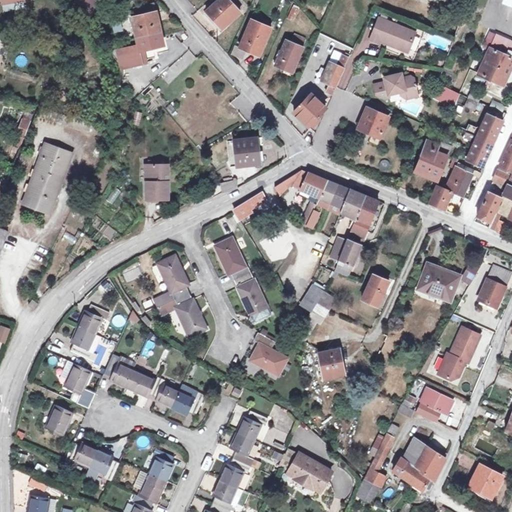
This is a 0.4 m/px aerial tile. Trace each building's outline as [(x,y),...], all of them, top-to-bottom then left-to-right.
[(85,11),(100,5),(94,0),(77,0),(75,3),(83,11),(85,11)] [(241,12),(229,0),(218,0),(206,11),(222,29),(241,12)] [(4,11),(15,9),(14,2),(2,4),(4,11)] [(110,2),(100,5),(85,11),(88,20),(114,11),(110,2)] [(300,10),(293,7),(288,19),(294,22),(300,10)] [(132,28),(134,35),(158,29),(154,10),(134,15),(135,20),(136,22),(134,23),(131,23),(132,26),(132,28)] [(116,32),(122,30),(119,16),(112,17),(116,32)] [(409,50),(417,33),(379,18),(370,40),(379,43),(379,41),(399,49),(400,46),(409,50)] [(269,27),(271,22),(262,19),(260,23),(269,27)] [(272,28),(269,27),(260,23),(252,20),(241,47),(260,56),(272,28)] [(161,39),(158,29),(134,35),(136,45),(161,39)] [(303,47),(306,39),(295,34),(292,43),(303,47)] [(511,42),(496,35),(479,74),(488,77),(487,80),(493,83),(494,80),(504,85),(511,67),(511,52),(509,51),(511,42)] [(161,43),(161,39),(136,45),(137,50),(127,53),(129,65),(130,70),(141,68),(141,65),(139,57),(153,54),(164,52),(161,43)] [(304,48),(303,47),(292,43),(287,41),(283,51),(280,50),(275,63),(277,64),(276,66),(293,73),(304,48)] [(340,60),(342,55),(335,51),(333,57),(330,62),(332,63),(334,58),(340,60)] [(141,65),(155,62),(153,54),(139,57),(141,65)] [(326,91),(332,94),(350,55),(346,54),(345,56),(342,55),(340,60),(334,58),(332,63),(330,62),(321,81),(329,85),(326,91)] [(411,77),(403,78),(402,74),(389,77),(390,79),(388,82),(386,82),(374,85),(377,95),(385,99),(390,98),(389,95),(401,92),(401,95),(408,99),(419,97),(418,89),(419,86),(417,84),(416,84),(415,79),(411,77)] [(455,108),(460,95),(438,84),(434,97),(455,108)] [(469,98),(472,91),(463,87),(460,94),(461,95),(466,97),(469,98)] [(479,103),(482,95),(472,91),(469,98),(479,103)] [(231,102),(246,121),(257,112),(242,93),(231,102)] [(320,114),(326,108),(311,94),(303,103),(294,113),(309,126),(318,117),(320,114)] [(479,103),(469,98),(467,103),(465,106),(476,110),(479,103)] [(505,105),(496,101),(493,108),(502,112),(505,105)] [(388,116),(390,110),(373,102),(370,109),(368,107),(358,129),(380,138),(389,117),(388,116)] [(465,106),(462,113),(472,117),(476,110),(465,106)] [(26,112),(24,119),(30,121),(35,109),(29,107),(27,112),(26,112)] [(483,167),(504,121),(488,114),(483,112),(476,128),(481,130),(479,133),(474,131),(471,139),(475,141),(474,144),(470,142),(467,148),(471,151),(467,160),(483,167)] [(105,127),(103,127),(70,116),(63,114),(59,113),(57,120),(101,134),(107,136),(121,140),(124,133),(108,128),(107,128),(105,127)] [(151,124),(154,120),(149,116),(146,119),(151,124)] [(24,137),(30,121),(24,119),(18,134),(24,137)] [(367,135),(365,141),(377,146),(380,139),(367,135)] [(257,138),(235,141),(238,167),(257,165),(255,150),(258,149),(257,138)] [(511,140),(500,166),(499,170),(511,175),(511,173),(511,140)] [(434,160),(441,143),(438,141),(437,144),(427,141),(422,155),(434,160)] [(438,181),(449,156),(453,146),(441,142),(441,143),(434,160),(422,155),(415,172),(438,181)] [(46,144),(23,204),(50,213),(73,154),(46,144)] [(450,183),(456,185),(465,166),(460,163),(459,163),(450,183)] [(147,200),(169,199),(168,165),(148,165),(148,182),(147,182),(147,200)] [(453,192),(462,196),(472,175),(474,170),(465,166),(456,185),(450,183),(447,189),(453,192)] [(350,233),(364,239),(379,201),(302,170),(275,187),(280,196),(291,185),(332,203),(342,208),(341,212),(356,218),(350,233)] [(480,173),(474,170),(472,175),(478,178),(480,173)] [(503,197),(504,194),(499,191),(502,184),(506,185),(511,175),(499,170),(477,216),(491,223),(502,198),(503,197)] [(233,191),(238,189),(238,180),(237,180),(236,181),(235,181),(226,183),(221,184),(221,185),(223,193),(233,191)] [(511,201),(511,185),(509,184),(504,194),(503,197),(511,201)] [(445,210),(453,192),(447,189),(437,186),(430,203),(445,210)] [(234,210),(240,220),(253,212),(251,209),(267,200),(262,193),(234,210)] [(511,219),(511,201),(503,197),(502,198),(491,223),(488,228),(494,231),(499,222),(502,215),(511,219)] [(341,212),(342,208),(332,203),(329,209),(340,214),(341,212)] [(314,211),(309,209),(301,225),(307,227),(314,211)] [(319,214),(314,211),(307,227),(312,229),(319,214)] [(506,232),(509,227),(499,222),(494,231),(502,234),(503,231),(506,232)] [(234,279),(251,272),(248,266),(247,267),(233,237),(215,246),(229,274),(231,273),(234,279)] [(331,257),(339,260),(347,241),(342,240),(341,242),(338,241),(331,257)] [(361,245),(347,240),(347,241),(339,260),(335,271),(349,277),(361,245)] [(171,292),(187,286),(189,285),(176,256),(158,264),(171,292)] [(462,279),(471,284),(479,269),(470,264),(462,279)] [(440,293),(452,297),(460,276),(429,265),(420,288),(439,296),(440,293)] [(511,274),(494,266),(488,279),(506,287),(511,274)] [(251,272),(234,279),(238,287),(237,287),(251,316),(268,308),(255,279),(254,279),(251,272)] [(378,307),(390,282),(374,274),(362,300),(378,307)] [(506,287),(488,279),(479,300),(497,308),(506,287)] [(316,282),(313,285),(324,292),(326,288),(316,282)] [(105,295),(112,289),(107,283),(100,290),(105,295)] [(300,305),(311,312),(324,292),(313,285),(300,305)] [(176,308),(193,300),(187,286),(171,292),(156,299),(160,307),(165,305),(168,312),(176,308)] [(336,299),(324,292),(316,305),(329,310),(336,299)] [(39,304),(34,300),(29,306),(34,310),(39,304)] [(194,300),(193,300),(176,308),(190,337),(207,329),(194,300)] [(86,311),(79,327),(96,334),(103,318),(107,320),(110,313),(92,305),(89,312),(86,311)] [(165,305),(160,307),(163,314),(168,312),(165,305)] [(316,322),(320,325),(329,310),(316,305),(296,337),(303,342),(316,322)] [(0,325),(0,341),(6,344),(10,328),(0,325)] [(89,350),(96,334),(79,327),(72,343),(74,344),(71,351),(95,362),(98,355),(94,353),(93,353),(89,350)] [(448,353),(438,374),(451,380),(459,377),(466,362),(469,363),(481,335),(463,327),(451,354),(448,353)] [(207,329),(190,337),(192,341),(195,343),(211,336),(207,329)] [(272,349),(276,342),(259,332),(254,340),(260,343),(251,361),(279,376),(289,358),(272,349)] [(96,334),(89,350),(93,353),(97,345),(101,336),(96,334)] [(325,379),(345,376),(340,349),(320,353),(325,379)] [(110,380),(126,387),(134,370),(137,364),(121,357),(119,359),(113,356),(105,374),(111,377),(110,380)] [(65,382),(74,364),(63,359),(55,377),(65,382)] [(92,371),(75,363),(65,386),(76,391),(71,401),(78,403),(82,394),(92,371)] [(157,381),(134,370),(126,387),(149,398),(150,395),(157,381)] [(156,401),(172,408),(180,391),(164,383),(165,380),(158,377),(157,381),(150,395),(157,398),(156,401)] [(183,385),(180,391),(172,408),(188,415),(189,413),(196,416),(204,398),(206,399),(207,396),(183,385)] [(242,391),(235,388),(232,394),(239,397),(242,391)] [(428,389),(417,412),(436,421),(440,411),(447,414),(453,402),(428,389)] [(402,404),(412,409),(417,399),(408,394),(402,404)] [(73,412),(56,405),(45,428),(62,436),(73,412)] [(410,417),(413,410),(402,405),(399,411),(410,417)] [(245,416),(238,432),(255,440),(263,424),(266,425),(269,419),(251,411),(248,417),(245,416)] [(493,430),(495,424),(489,422),(491,419),(478,413),(475,420),(488,425),(487,427),(493,430)] [(400,428),(393,424),(388,435),(395,438),(400,428)] [(248,456),(255,440),(238,432),(231,448),(237,451),(234,458),(252,466),(259,469),(262,463),(255,459),(248,456)] [(381,448),(386,438),(380,435),(374,446),(380,450),(381,448)] [(395,438),(388,435),(386,438),(381,448),(389,451),(395,438)] [(426,445),(415,438),(407,452),(418,459),(426,445)] [(74,460),(90,467),(98,450),(82,443),(81,445),(74,442),(66,460),(73,463),(74,460)] [(255,442),(250,453),(269,461),(274,449),(255,442)] [(446,459),(426,445),(418,459),(417,460),(425,465),(423,468),(426,470),(424,473),(435,481),(446,459)] [(300,453),(289,448),(280,467),(290,472),(300,453)] [(389,451),(381,448),(380,450),(358,495),(370,501),(373,495),(375,495),(379,486),(382,487),(387,477),(377,473),(389,451)] [(157,457),(150,473),(167,481),(174,465),(171,463),(174,457),(157,449),(154,455),(157,457)] [(113,460),(114,457),(98,450),(90,467),(86,476),(95,480),(99,471),(106,474),(105,477),(112,481),(120,463),(113,460)] [(280,462),(283,454),(274,451),(271,459),(280,462)] [(332,472),(300,453),(290,472),(289,473),(296,478),(295,479),(313,489),(314,488),(321,492),(332,472)] [(394,471),(412,483),(420,470),(413,466),(416,461),(406,455),(404,459),(401,457),(394,471)] [(228,464),(221,480),(238,488),(246,471),(249,473),(252,466),(234,458),(231,465),(228,464)] [(429,490),(435,481),(424,473),(426,470),(423,468),(425,465),(417,460),(416,461),(413,466),(420,470),(412,483),(424,491),(425,488),(429,490)] [(492,498),(503,476),(481,464),(469,487),(492,498)] [(149,474),(141,471),(134,486),(142,490),(149,474)] [(142,490),(139,496),(154,503),(156,504),(167,481),(150,473),(149,474),(142,490)] [(203,474),(199,489),(213,492),(217,477),(203,474)] [(36,485),(62,496),(65,490),(39,478),(36,485)] [(231,503),(238,488),(221,480),(214,496),(216,497),(213,504),(231,511),(234,505),(231,503)] [(237,506),(244,490),(238,488),(231,503),(234,505),(237,506)] [(31,495),(28,511),(47,511),(50,498),(31,495)] [(137,503),(132,511),(153,511),(154,511),(151,510),(154,503),(139,496),(137,495),(133,501),(137,503)] [(54,511),(57,499),(50,498),(47,511),(54,511)]
